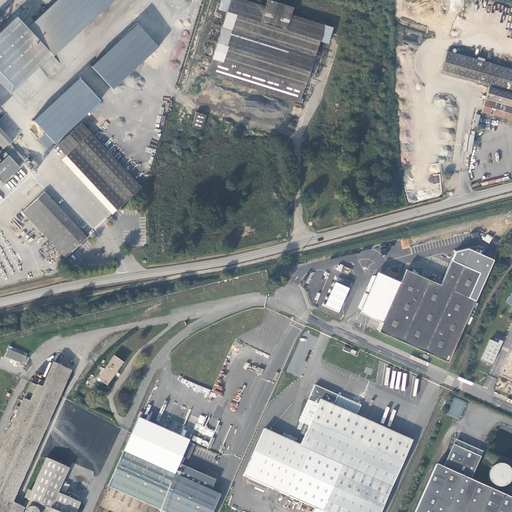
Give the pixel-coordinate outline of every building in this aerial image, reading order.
[(59,0),(29,28),(50,51),(54,56),(100,14),(87,0),(59,0)] [(87,0),(100,14),(115,0),(87,0)] [(291,15),(293,7),(271,0),(268,0),(266,6),(245,0),(221,0),(219,9),(227,11),(208,74),(300,103),(320,40),(328,43),(333,27),(291,15)] [(18,17),(0,33),(0,71),(5,77),(0,82),(8,90),(50,51),(18,17)] [(137,23),(92,67),(114,90),(159,46),(154,41),(159,36),(156,33),(159,30),(157,28),(153,32),(152,30),(148,34),(137,23)] [(470,60),(471,56),(448,50),(447,53),(470,60)] [(511,120),(511,68),(471,56),(470,60),(447,53),(445,57),(441,72),(489,86),(482,112),(511,120)] [(102,101),(95,94),(80,78),(34,120),(55,143),(102,101)] [(202,130),(207,115),(197,112),(192,127),(202,130)] [(141,186),(82,122),(57,145),(65,155),(62,158),(113,213),(141,186)] [(0,135),(8,143),(8,145),(11,142),(0,129),(0,135)] [(470,135),(464,135),(463,151),(472,152),(474,132),(470,132),(470,135)] [(416,152),(414,139),(402,141),(404,154),(416,152)] [(0,162),(0,178),(4,182),(21,167),(9,154),(0,162)] [(433,175),(405,177),(406,184),(409,184),(410,186),(433,183),(433,175)] [(87,237),(45,191),(23,211),(66,257),(87,237)] [(323,218),(333,215),(329,203),(320,206),(323,218)] [(266,220),(234,228),(237,239),(268,232),(266,220)] [(448,362),(476,300),(492,260),(467,249),(455,252),(452,259),(440,284),(406,269),(379,331),(448,362)] [(482,359),(492,364),(503,341),(499,339),(498,342),(494,341),(491,339),(482,359)] [(26,356),(8,347),(4,355),(23,363),(26,356)] [(107,386),(123,363),(113,356),(98,379),(107,386)] [(29,382),(0,449),(0,511),(23,511),(25,508),(21,506),(13,502),(71,371),(52,363),(43,381),(38,379),(35,385),(29,382)] [(264,428),(243,475),(314,508),(312,511),(379,511),(412,441),(333,405),(338,395),(315,385),(299,421),(300,421),(297,428),(300,430),(303,423),(309,425),(300,445),(264,428)] [(199,415),(194,431),(212,437),(214,431),(203,427),(206,417),(199,415)] [(190,441),(139,418),(107,487),(117,492),(114,498),(125,503),(128,496),(157,509),(157,511),(159,511),(211,511),(220,494),(201,486),(204,478),(194,473),(195,472),(182,465),(185,459),(186,459),(189,452),(199,456),(202,449),(189,443),(190,441)] [(191,441),(207,447),(209,442),(193,435),(191,441)] [(511,511),(511,498),(470,480),(480,457),(453,444),(443,468),(436,465),(414,511),(511,511)] [(27,500),(30,501),(45,507),(42,511),(76,511),(81,503),(59,493),(69,469),(46,458),(27,500)] [(508,466),(505,464),(501,464),(497,464),(493,466),(491,469),(489,473),(489,477),(491,481),(494,484),(497,486),(501,487),(505,486),(508,484),(511,481),(511,478),(511,472),(511,469),(508,466)] [(42,511),(45,507),(30,501),(24,511),(42,511)]
